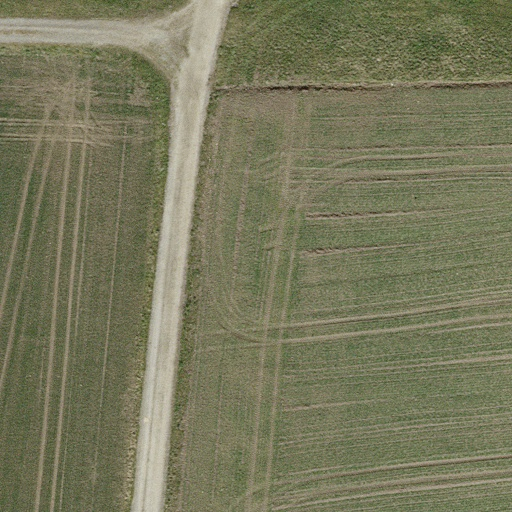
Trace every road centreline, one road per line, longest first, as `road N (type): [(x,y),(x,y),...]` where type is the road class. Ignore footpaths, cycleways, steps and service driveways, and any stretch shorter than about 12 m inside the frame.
road 1 (track): [(149,511),(187,148),(216,0)]
road 2 (track): [(0,32),(207,34)]
